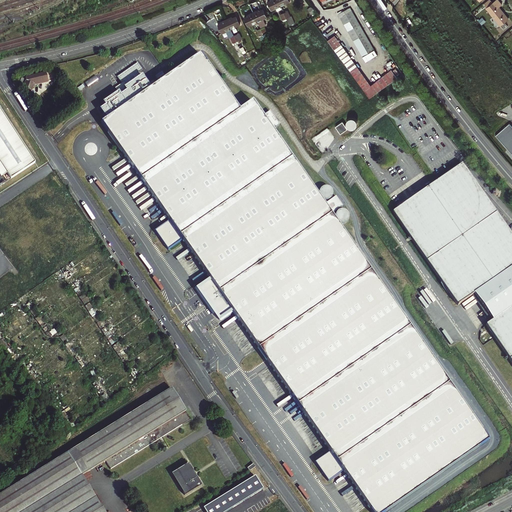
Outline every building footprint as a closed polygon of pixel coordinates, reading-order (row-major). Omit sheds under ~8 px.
[(281,5),(278,0),(266,0),(268,1),(271,10),(281,5)] [(502,5),(498,0),(496,0),(486,8),(501,26),(509,19),(499,7),(502,5)] [(263,8),(259,10),(259,9),(254,11),(254,12),(258,21),(259,21),(267,17),(263,8)] [(258,21),(254,12),(254,11),(248,14),(248,15),(245,17),(249,25),(258,21)] [(227,19),(227,20),(231,28),(240,24),(236,16),(233,17),(232,16),(227,19)] [(221,22),(218,24),(222,33),(231,28),(227,20),(227,19),(221,21),(221,22)] [(334,35),(327,40),(351,72),(357,68),(334,35)] [(304,50),(302,51),(300,54),(300,55),(299,56),(299,57),(300,58),(302,61),(304,62),(305,62),(311,62),(312,62),(312,61),(306,50),(305,50),(304,50)] [(375,50),(369,53),(371,58),(377,54),(375,50)] [(365,61),(371,58),(369,53),(363,57),(365,61)] [(239,110),(200,54),(151,88),(106,119),(101,123),(169,221),(154,231),(168,251),(183,240),(210,280),(197,289),(206,302),(209,300),(213,306),(210,308),(219,320),(232,311),(330,452),(315,462),(328,482),(343,471),(371,511),(385,511),(488,440),(331,214),(343,206),(336,196),(324,205),(272,130),(280,125),(270,111),(263,116),(252,101),(239,110)] [(99,110),(106,119),(151,88),(142,75),(140,77),(137,73),(142,69),(137,63),(117,77),(122,84),(124,82),(127,86),(118,92),(103,103),(105,106),(99,110)] [(357,68),(351,72),(370,97),(382,89),(376,81),(370,86),(357,68)] [(58,77),(54,71),(26,78),(26,81),(23,88),(28,91),(27,92),(31,94),(35,84),(48,81),(48,80),(58,77)] [(122,84),(115,88),(118,92),(127,86),(124,82),(122,84)] [(10,176),(34,161),(0,109),(0,161),(6,171),(10,176)] [(335,126),(340,133),(348,129),(343,121),(335,126)] [(511,126),(510,124),(496,136),(511,154),(511,126)] [(511,234),(463,164),(393,211),(459,305),(475,294),(493,321),(487,325),(511,361),(511,234)] [(327,187),(324,187),(323,187),(321,188),(320,189),(319,191),(319,193),(319,195),(319,196),(320,198),(321,199),(323,200),(324,200),(325,200),(327,200),(329,200),(330,199),(331,198),(332,196),(332,195),(332,193),(332,192),(331,190),(330,188),(328,187),(327,187)] [(343,210),(342,210),(341,210),(339,211),(338,211),(337,212),(336,213),(335,215),(335,216),(335,217),(335,218),(336,220),(337,221),(338,223),(340,224),(342,224),(344,224),(345,223),(346,223),(347,221),(348,220),(349,218),(349,217),(349,215),(348,214),(347,213),(346,212),(345,211),(343,210)] [(105,473),(107,472),(183,425),(164,393),(0,494),(0,511),(104,511),(82,476),(100,465),(105,473)] [(201,484),(188,463),(170,474),(183,495),(201,484)] [(255,477),(203,508),(205,511),(226,511),(263,490),(255,477)]
